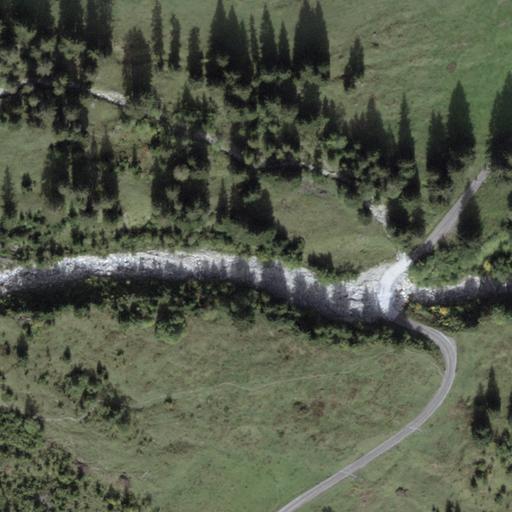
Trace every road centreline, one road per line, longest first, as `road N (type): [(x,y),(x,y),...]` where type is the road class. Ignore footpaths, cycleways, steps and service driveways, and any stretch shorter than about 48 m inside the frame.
road 1 (track): [(511,142),(429,243),(386,281),(391,312),(449,349),(449,379)]
road 2 (track): [(449,379),(405,432),(283,511)]
